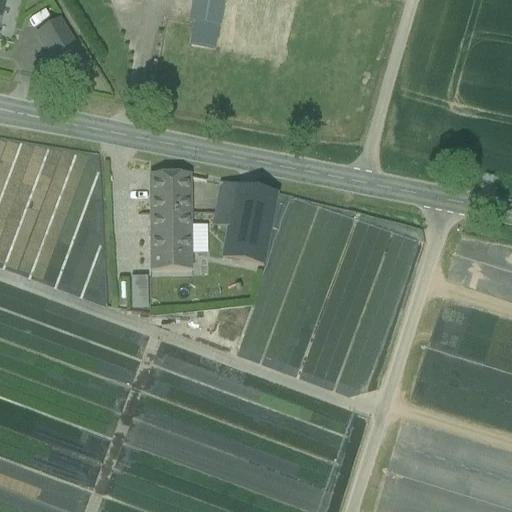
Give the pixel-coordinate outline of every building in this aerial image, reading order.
[(224,0),(192,0),(188,23),(193,24),(189,45),(214,49),(224,0)] [(58,24),(36,37),(53,65),(75,51),(58,24)] [(190,203),(189,177),(149,178),(149,200),(175,200),(175,203),(190,203)] [(235,189),(220,186),(212,228),(227,230),(235,189)] [(276,196),(235,189),(227,230),(221,261),(262,269),(276,196)] [(175,203),(175,200),(149,200),(150,274),(190,273),(190,203),(175,203)] [(190,273),(150,274),(150,287),(191,286),(190,273)] [(129,278),(129,310),(146,310),(146,278),(129,278)]
